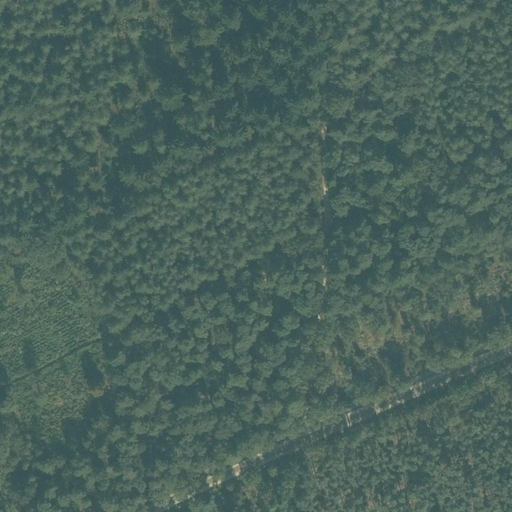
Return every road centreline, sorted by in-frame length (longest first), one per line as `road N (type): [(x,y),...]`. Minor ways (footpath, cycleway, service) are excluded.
road 1 (unclassified): [(148,511),(511,347)]
road 2 (track): [(301,429),(325,242),(324,94)]
road 3 (track): [(214,152),(0,258)]
road 4 (track): [(511,132),(325,224)]
road 5 (track): [(511,6),(324,94)]
road 6 (track): [(214,152),(205,0)]
road 7 (track): [(324,94),(214,152)]
